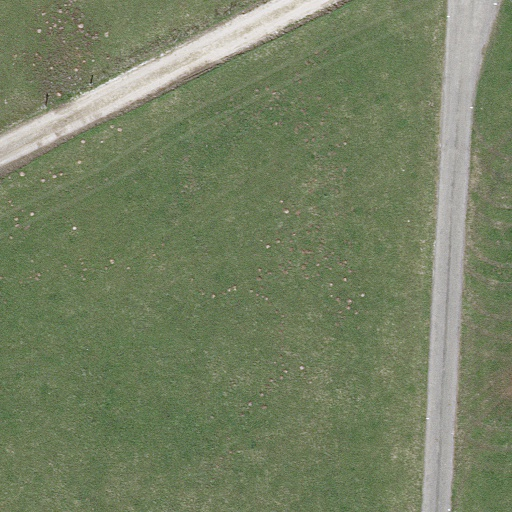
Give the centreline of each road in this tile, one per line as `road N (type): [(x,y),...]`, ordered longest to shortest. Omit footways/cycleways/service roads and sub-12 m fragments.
road 1 (unclassified): [(470,0),(444,511)]
road 2 (track): [(0,154),(310,0)]
